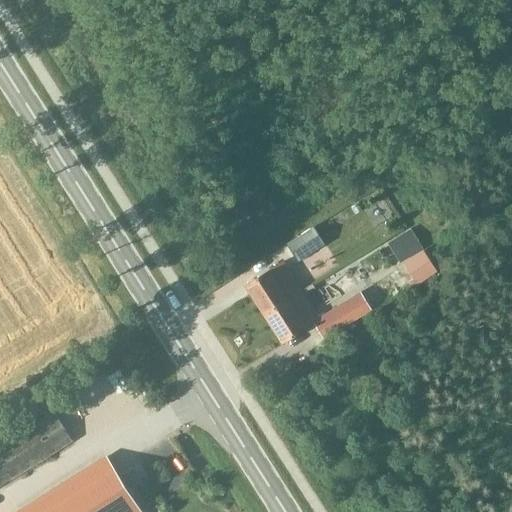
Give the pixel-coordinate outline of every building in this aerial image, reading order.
[(287,245),(298,262),(325,245),(314,228),(287,245)] [(300,292),(281,263),(246,285),(265,315),(300,292)] [(305,328),(314,314),(300,292),(265,315),(283,344),(306,330),(305,328)] [(313,323),(323,340),(351,323),(340,306),(313,323)] [(0,486),(72,442),(54,413),(0,447),(0,486)] [(140,511),(106,457),(18,511),(140,511)]
